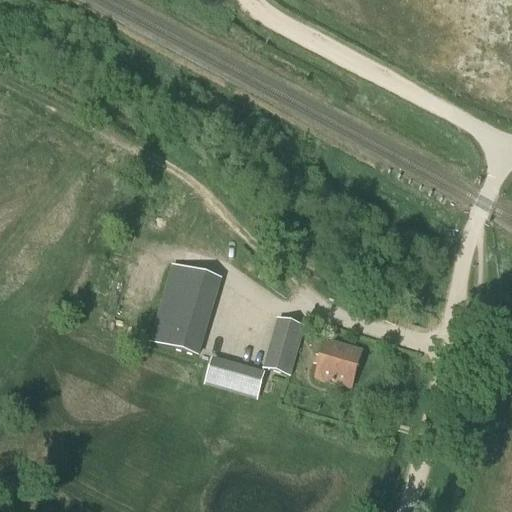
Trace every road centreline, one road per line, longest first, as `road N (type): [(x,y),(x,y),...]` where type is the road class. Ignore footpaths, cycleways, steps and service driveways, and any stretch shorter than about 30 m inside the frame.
road 1 (track): [(0,79),(219,197),(337,317),(441,349)]
road 2 (track): [(402,511),(477,223)]
road 3 (track): [(440,113),(240,0)]
